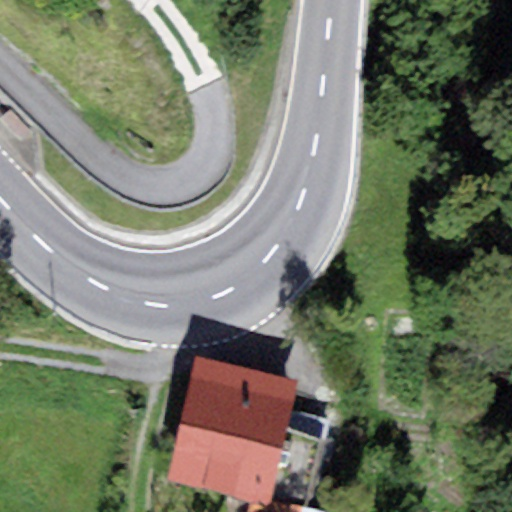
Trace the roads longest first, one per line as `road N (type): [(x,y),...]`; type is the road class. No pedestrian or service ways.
road 1 (secondary): [(331,0),(301,200),(269,257),(223,294),(166,305),(110,291),(51,252),(0,198)]
road 2 (track): [(0,61),(103,161),(146,184),(205,174),(217,140),(211,91),(185,35),(152,0)]
road 3 (track): [(166,305),(140,511)]
road 4 (track): [(162,369),(0,349)]
